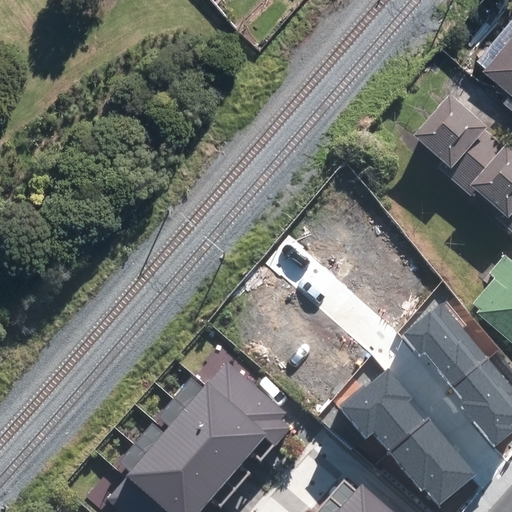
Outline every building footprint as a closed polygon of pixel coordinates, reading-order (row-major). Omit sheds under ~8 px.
[(511,26),(478,67),(511,95),(511,26)] [(501,144),(482,127),(483,127),(445,94),(408,136),(437,161),(433,164),(470,196),(473,192),(494,211),(491,214),(511,232),(511,151),(502,143),(501,144)] [(476,315),(511,345),(511,262),(505,256),(489,274),(495,279),(472,305),(479,312),(476,315)] [(267,263),(223,313),(265,350),(282,332),(280,329),(292,316),(268,295),(284,278),(267,263)] [(511,420),(511,381),(442,302),(403,335),(387,366),(339,408),(366,438),(370,434),(436,509),(475,475),(481,482),(505,461),(493,448),(511,432),(511,423),(510,422),(511,420)] [(129,475),(105,503),(114,511),(204,511),(266,441),(275,449),(291,430),(282,423),(286,418),(225,366),(204,390),(192,380),(158,420),(170,430),(165,436),(153,425),(118,466),(129,475)] [(389,511),(361,487),(355,494),(342,483),(315,511),(389,511)]
